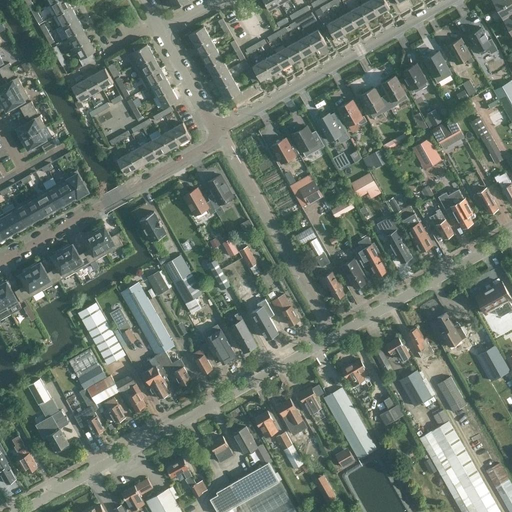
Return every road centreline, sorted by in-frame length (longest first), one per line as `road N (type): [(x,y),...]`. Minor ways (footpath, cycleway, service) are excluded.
road 1 (unclassified): [(21,511),(511,236)]
road 2 (residential): [(221,131),(455,0)]
road 3 (residential): [(128,189),(0,260)]
road 4 (residential): [(221,131),(158,27)]
